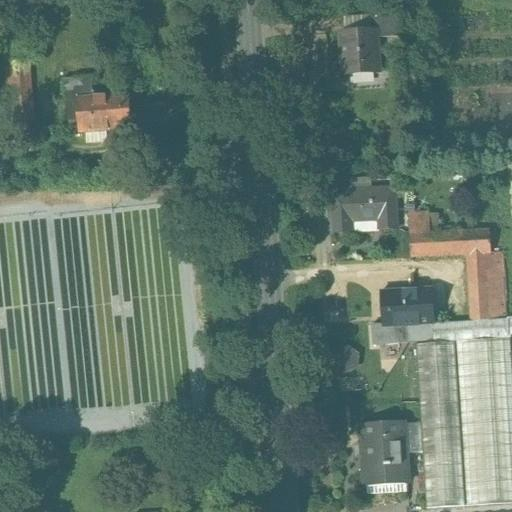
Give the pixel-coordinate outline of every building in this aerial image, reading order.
[(375,32),(341,34),(344,75),(378,73),(375,32)] [(30,61),(6,63),(7,82),(0,82),(0,100),(8,100),(12,137),(36,135),(30,61)] [(128,95),(93,97),(91,78),(63,80),(67,134),(131,129),(128,95)] [(434,325),(433,325),(435,341),(428,341),(429,345),(416,345),(426,510),(511,504),(511,376),(510,338),(510,336),(511,335),(511,166),(509,167),(511,201),(511,318),(507,319),(507,320),(471,322),(434,325)] [(395,189),(349,192),(350,222),(378,220),(379,231),(397,230),(395,189)] [(429,214),(409,215),(410,222),(429,222),(429,214)] [(410,222),(408,222),(410,258),(466,255),(471,322),(507,320),(507,319),(503,253),(490,254),(489,231),(430,234),(429,222),(410,222)] [(412,291),(380,293),(383,325),(372,326),(373,346),(408,344),(408,342),(428,341),(435,341),(433,325),(434,325),(432,290),(431,290),(412,291)] [(348,349),(337,353),(336,365),(345,373),(356,368),(357,356),(348,349)] [(403,423),(361,426),(365,488),(367,488),(367,496),(406,493),(406,486),(407,485),(403,423)]
